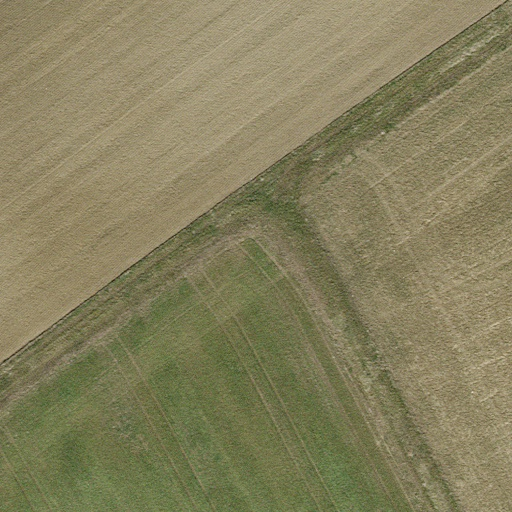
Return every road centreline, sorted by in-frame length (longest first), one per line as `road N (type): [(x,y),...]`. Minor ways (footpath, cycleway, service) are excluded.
road 1 (track): [(511,25),(0,390)]
road 2 (track): [(269,193),(324,277),(447,511)]
